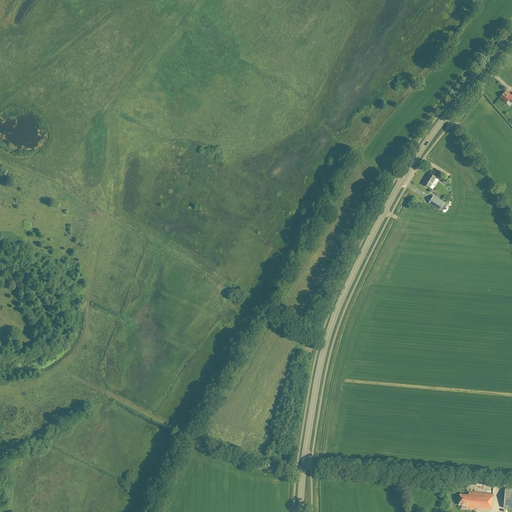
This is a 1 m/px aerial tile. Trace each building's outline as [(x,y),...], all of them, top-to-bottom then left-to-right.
[(509,100),(511,102),(511,95),(510,94),(509,94),(508,93),(509,93),(506,91),(505,93),(504,92),(500,97),(506,103),(509,100)] [(434,171),(433,171),(432,171),(430,174),(429,173),(423,183),(430,188),(436,178),(439,180),(441,176),(434,171)] [(448,173),(443,180),(447,183),(451,175),(448,173)] [(429,204),(433,206),(440,210),(445,203),(437,199),(434,196),(429,204)] [(511,488),(505,488),(503,508),(511,508),(511,488)] [(491,510),(493,494),(469,492),(469,495),(460,494),(460,499),(459,499),(459,502),(459,505),(466,506),(466,507),(491,510)]
